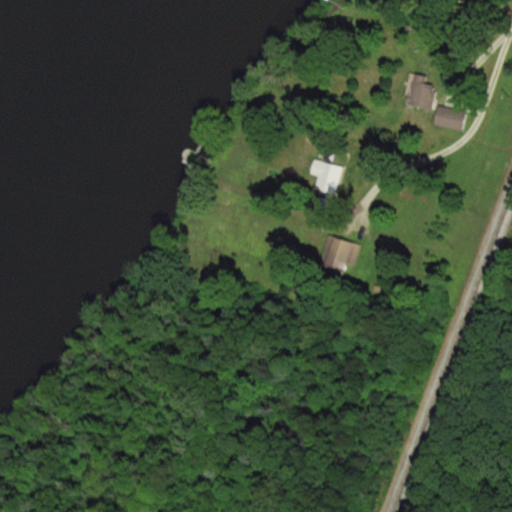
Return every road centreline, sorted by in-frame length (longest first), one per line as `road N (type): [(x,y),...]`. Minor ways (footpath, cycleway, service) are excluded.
road 1 (residential): [(367,159),(464,135),(511,26)]
road 2 (residential): [(329,144),(367,159),(336,201),(316,205),(297,187),(302,157),(329,144)]
